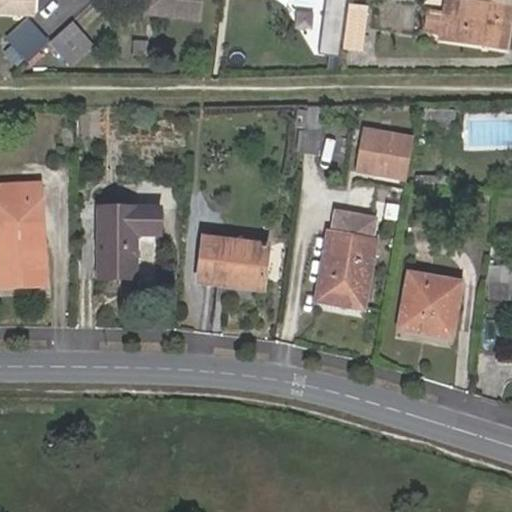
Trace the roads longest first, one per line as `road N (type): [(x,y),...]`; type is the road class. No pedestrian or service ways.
road 1 (secondary): [(0,367),(158,367),(298,382),(511,445)]
road 2 (unknown): [(290,349),(323,172)]
